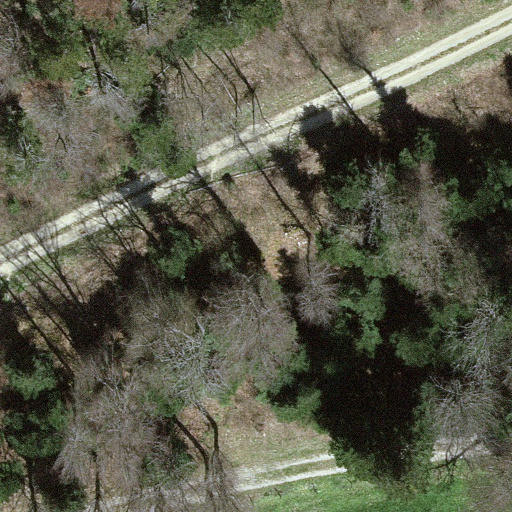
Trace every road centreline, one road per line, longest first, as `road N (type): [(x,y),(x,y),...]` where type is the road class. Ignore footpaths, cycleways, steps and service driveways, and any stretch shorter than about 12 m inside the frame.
road 1 (track): [(511,10),(0,259)]
road 2 (track): [(84,511),(341,457),(511,431)]
